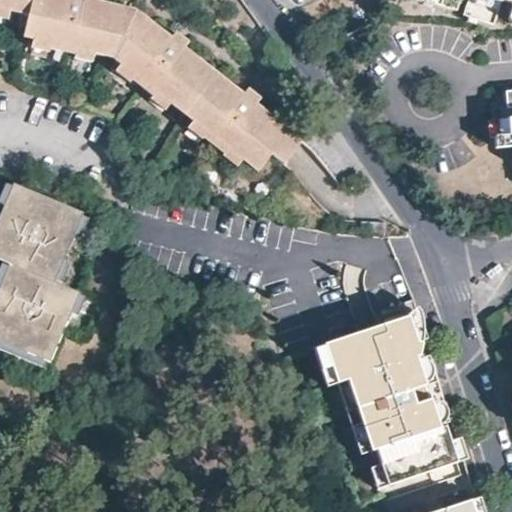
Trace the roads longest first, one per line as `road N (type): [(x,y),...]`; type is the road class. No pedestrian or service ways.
road 1 (residential): [(439,254),(256,0)]
road 2 (residential): [(511,501),(439,254)]
road 3 (residential): [(461,85),(444,66),(418,63),(398,78),(392,103),(406,125),(430,132),(453,121),(463,98)]
